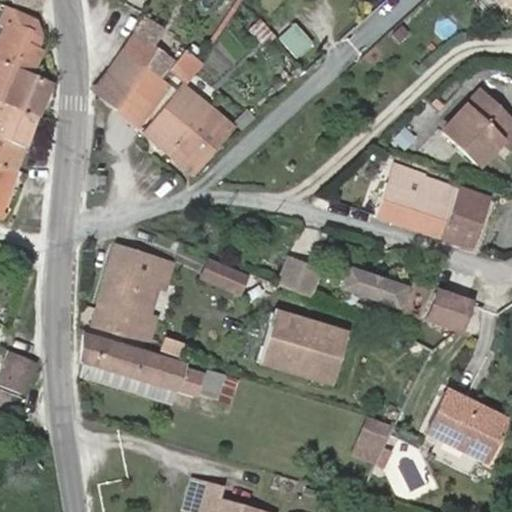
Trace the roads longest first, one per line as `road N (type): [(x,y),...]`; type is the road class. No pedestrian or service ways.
road 1 (residential): [(511,274),(344,221),(246,204),(185,203),(63,237)]
road 2 (tertiary): [(76,511),(62,382),(63,237)]
road 3 (tertiary): [(63,237),(77,77),(65,0)]
